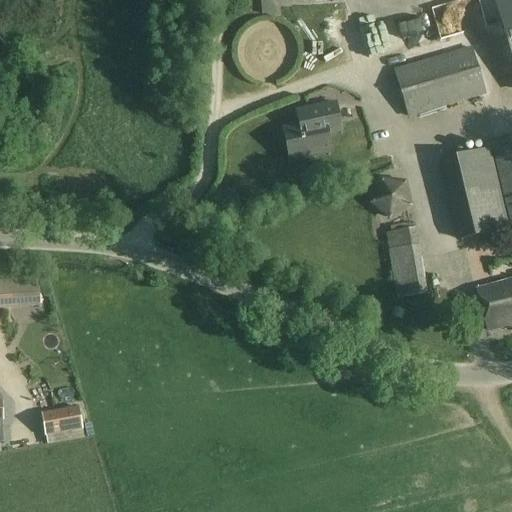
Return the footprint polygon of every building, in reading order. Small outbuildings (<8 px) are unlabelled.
[(511,0),(496,0),(511,53),(511,0)] [(377,18),(381,37),(426,27),(422,8),(377,18)] [(487,94),(473,47),(394,71),(408,118),(487,94)] [(299,127),(285,130),(291,160),(330,152),(327,136),(343,133),(336,102),(295,110),(299,127)] [(511,234),(511,143),(492,148),(511,234)] [(508,230),(489,149),(439,161),(459,241),(508,230)] [(405,180),(378,178),(369,203),(389,221),(411,206),(405,180)] [(398,300),(427,294),(417,229),(387,235),(398,300)] [(38,295),(39,294),(38,281),(0,282),(0,296),(15,296),(38,295)] [(511,281),(478,291),(489,331),(511,324),(511,281)] [(38,295),(15,296),(15,310),(38,309),(38,295)] [(79,408),(41,415),(45,437),(83,430),(79,408)]
